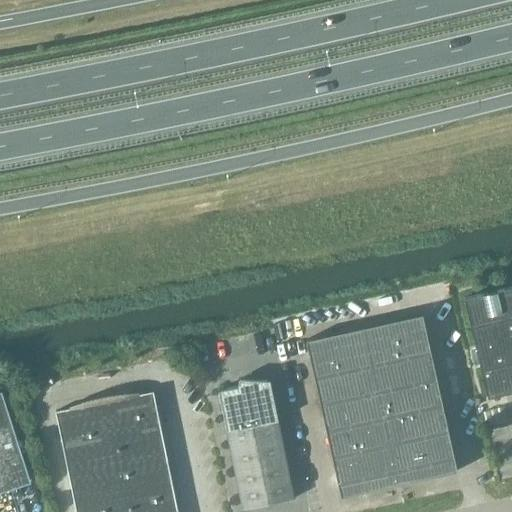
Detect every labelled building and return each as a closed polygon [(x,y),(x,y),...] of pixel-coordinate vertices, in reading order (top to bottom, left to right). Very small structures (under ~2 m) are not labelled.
[(511,286),(465,298),(488,397),(511,391),(511,286)] [(341,497),(458,471),(423,314),(307,340),(341,497)] [(219,391),(243,510),(294,499),(270,381),(219,391)] [(56,412),(76,511),(177,511),(153,392),(56,412)] [(0,487),(24,480),(0,404),(0,487)] [(504,409),(484,413),(487,426),(507,422),(504,409)]
